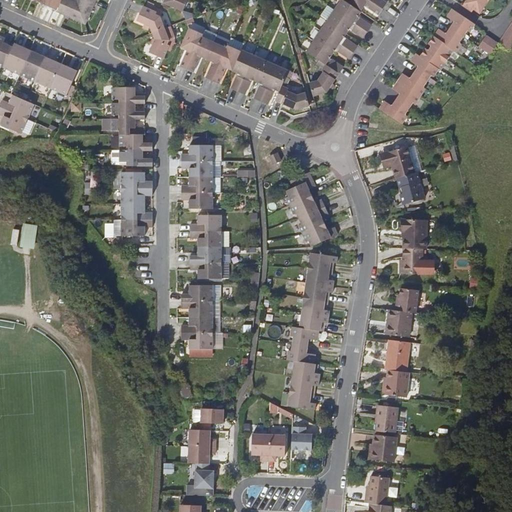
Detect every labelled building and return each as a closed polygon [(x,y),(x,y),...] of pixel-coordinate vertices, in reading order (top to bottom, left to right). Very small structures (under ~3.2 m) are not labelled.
[(42,0),(42,2),(55,8),(58,0),(42,0)] [(58,0),(55,8),(54,10),(75,19),(79,10),(88,14),(94,0),(58,0)] [(189,0),(165,0),(165,1),(185,10),(189,0)] [(364,11),(346,0),(344,0),(339,9),(357,22),(360,17),(364,11)] [(346,0),(364,11),(367,6),(381,15),(385,9),(371,0),(346,0)] [(371,0),(385,9),(389,3),(384,0),(371,0)] [(455,0),(455,1),(473,13),(474,11),(481,15),(491,0),(455,0)] [(151,51),(165,57),(169,49),(173,40),(169,30),(167,25),(163,14),(154,11),(145,7),(139,20),(154,27),(157,35),(151,51)] [(474,23),(451,8),(447,15),(455,20),(451,27),(463,35),(467,28),(469,30),(474,23)] [(339,9),(332,19),(350,32),(354,27),(357,22),(339,9)] [(84,23),(88,14),(79,10),(75,19),(84,23)] [(174,23),(169,11),(163,14),(167,25),(174,23)] [(364,17),(363,19),(360,24),(370,31),(375,24),(364,17)] [(332,19),(325,30),(343,42),(346,38),(350,32),(332,19)] [(509,50),(511,45),(511,21),(498,44),(509,50)] [(366,37),(370,31),(360,24),(357,28),(356,30),(366,37)] [(463,35),(451,27),(446,34),(438,29),(433,36),(453,49),(456,51),(460,44),(459,42),(463,35)] [(177,38),(173,28),(169,30),(173,40),(177,38)] [(183,65),(190,68),(203,36),(204,33),(192,28),(184,48),(189,50),(183,65)] [(208,30),(205,36),(217,41),(219,35),(208,30)] [(325,30),(318,40),(336,53),(340,47),(343,42),(325,30)] [(0,64),(4,66),(13,46),(3,42),(5,36),(0,33),(0,64)] [(190,68),(196,71),(202,56),(210,59),(217,41),(205,36),(203,36),(190,68)] [(453,49),(433,36),(428,44),(434,47),(432,50),(446,59),(453,49)] [(491,54),(498,44),(486,36),(479,46),(491,54)] [(216,80),(222,83),(229,68),(235,70),(244,50),(235,46),(238,39),(234,37),(230,47),(216,80)] [(349,40),(346,44),(357,51),(360,45),(350,38),(349,40)] [(247,43),(238,39),(235,46),(244,50),(244,49),(247,43)] [(311,51),(323,59),(329,63),(332,59),(336,53),(318,40),(311,51)] [(209,77),(216,80),(230,47),(217,41),(210,59),(215,62),(209,77)] [(20,73),(30,49),(15,42),(13,46),(4,66),(20,73)] [(352,57),(357,51),(346,44),(343,49),(342,50),(352,57)] [(35,80),(46,56),(30,49),(20,73),(35,80)] [(244,49),(244,50),(235,70),(242,73),(247,75),(256,54),(244,49)] [(440,69),(446,59),(432,50),(430,52),(425,49),(420,57),(439,69),(440,69)] [(258,81),(267,59),(256,54),(247,75),(252,78),(258,81)] [(434,76),(439,69),(420,57),(416,54),(411,61),(418,66),(414,73),(427,82),(432,75),(434,76)] [(52,87),(62,63),(46,56),(35,80),(52,87)] [(270,86),(279,64),(267,59),(258,81),(265,83),(270,86)] [(311,82),(314,95),(330,90),(342,72),(332,65),(329,63),(323,59),(321,61),(327,66),(326,68),(329,70),(323,78),(311,82)] [(335,61),(332,65),(342,72),(346,66),(336,59),(335,61)] [(72,96),(76,85),(72,83),(78,70),(62,63),(52,87),(72,96)] [(281,90),(284,83),(290,69),(279,64),(270,86),(275,88),(281,90)] [(295,74),(289,71),(284,83),(281,90),(278,98),(298,106),(310,103),(306,90),(299,93),(289,89),(295,74)] [(427,82),(414,73),(409,79),(402,75),(397,82),(420,97),(425,90),(423,88),(427,82)] [(236,81),(244,84),(246,79),(241,77),(239,76),(236,81)] [(244,84),(250,87),(253,82),(251,81),(246,79),(244,84)] [(244,84),(236,81),(234,88),(241,91),(244,84)] [(415,104),(420,97),(397,82),(393,89),(400,94),(395,101),(409,110),(413,103),(415,104)] [(250,87),(244,84),(241,91),(248,94),(250,87)] [(118,102),(136,102),(145,102),(145,96),(136,96),(136,87),(112,86),(111,99),(118,99),(118,102)] [(259,91),(266,94),(269,88),(264,86),(262,86),(259,91)] [(266,94),(273,97),(275,91),(273,91),(269,88),(266,94)] [(266,94),(259,91),(257,98),(263,100),(266,94)] [(2,98),(0,102),(0,104),(27,117),(34,102),(27,99),(13,93),(10,101),(2,98)] [(273,97),(266,94),(263,100),(270,103),(273,97)] [(379,110),(402,125),(407,117),(405,116),(409,110),(395,101),(392,107),(384,102),(379,110)] [(83,102),(73,102),(73,112),(83,112),(83,102)] [(118,119),(136,119),(145,119),(145,112),(136,112),(136,102),(118,102),(111,102),(112,115),(118,115),(118,119)] [(0,104),(0,112),(4,114),(1,121),(22,130),(27,117),(0,104)] [(118,135),(142,135),(145,135),(145,129),(136,128),(136,119),(118,119),(111,119),(111,132),(118,132),(118,135)] [(118,151),(142,151),(153,151),(152,143),(142,143),(142,135),(118,135),(118,151)] [(182,161),(214,162),(214,145),(210,145),(210,137),(193,137),(193,145),(189,145),(190,154),(182,154),(182,161)] [(422,171),(415,144),(407,147),(414,172),(417,172),(422,171)] [(214,162),(222,161),(222,145),(214,145),(214,162)] [(397,178),(399,177),(414,172),(407,147),(407,146),(386,152),(389,163),(392,162),(397,178)] [(142,151),(118,151),(111,151),(111,161),(113,162),(118,162),(118,163),(126,163),(126,166),(152,166),(152,159),(142,159),(142,151)] [(285,161),(282,152),(273,154),(276,164),(285,161)] [(214,162),(182,161),(182,169),(189,169),(189,177),(214,177),(214,162)] [(288,198),(291,206),(316,194),(313,188),(319,184),(313,170),(293,180),(296,187),(288,192),(290,197),(288,198)] [(121,188),(152,188),(152,179),(147,179),(147,172),(121,172),(121,188)] [(414,172),(399,177),(401,186),(402,186),(404,192),(402,193),(405,204),(425,198),(417,172),(414,172)] [(214,177),(189,177),(189,186),(182,186),(182,193),(214,193),(214,177)] [(433,195),(428,177),(422,178),(427,197),(433,195)] [(121,204),(147,204),(148,196),(152,197),(152,188),(121,188),(121,204)] [(214,193),(182,193),(182,201),(189,201),(189,209),(213,209),(214,193)] [(320,201),(316,194),(291,206),(296,214),(298,213),(300,218),(329,205),(326,198),(320,201)] [(121,220),(152,220),(152,212),(147,212),(147,204),(121,204),(121,220)] [(333,212),(329,205),(300,218),(303,224),(301,225),(305,233),(329,221),(327,215),(333,212)] [(191,233),(222,233),(222,216),(199,216),(199,225),(191,224),(191,233)] [(405,248),(424,248),(427,248),(428,220),(405,219),(405,232),(405,248)] [(152,220),(121,220),(121,236),(147,236),(147,229),(152,229),(152,220)] [(311,240),(314,246),(342,231),(339,225),(333,228),(329,221),(305,233),(309,241),(311,240)] [(37,224),(26,222),(23,244),(34,246),(37,224)] [(20,227),(14,227),(12,242),(18,243),(20,227)] [(222,233),(191,233),(191,239),(199,240),(199,248),(222,249),(222,233)] [(222,249),(199,248),(199,257),(191,257),(191,265),(222,265),(222,249)] [(424,248),(405,248),(404,262),(402,262),(402,273),(423,273),(435,274),(436,261),(423,261),(424,248)] [(332,260),(335,260),(338,260),(339,255),(312,251),(310,266),(330,269),(332,260)] [(222,265),(191,265),(191,272),(199,273),(199,280),(202,280),(218,281),(222,281),(222,280),(222,265)] [(310,266),(308,281),(334,285),(335,279),(332,278),(329,278),(330,269),(310,266)] [(308,281),(306,296),(326,299),(327,290),(331,291),(334,291),(334,285),(308,281)] [(182,303),(213,304),(213,289),(213,287),(211,287),(193,287),(189,287),(189,295),(182,295),(182,303)] [(397,309),(413,311),(417,311),(420,289),(402,287),(401,295),(401,298),(399,298),(397,309)] [(222,304),(222,289),(213,289),(213,304),(220,304),(222,304)] [(306,296),(304,310),(330,314),(331,309),(328,308),(325,308),(326,299),(306,296)] [(213,304),(182,303),(182,312),(189,312),(189,320),(213,320),(213,304)] [(397,309),(391,308),(389,318),(392,318),(391,324),(388,324),(387,333),(409,336),(413,311),(397,309)] [(304,310),(301,326),(319,329),(322,329),(323,320),(326,321),(329,321),(330,314),(304,310)] [(213,320),(189,320),(189,328),(182,328),(182,336),(213,336),(213,320)] [(294,334),(293,342),(309,344),(310,336),(318,338),(319,329),(301,326),(293,325),(292,333),(294,334)] [(213,336),(182,336),(182,342),(189,343),(189,352),(213,352),(223,352),(223,336),(213,336)] [(388,371),(391,371),(409,373),(412,342),(393,340),(391,355),(389,355),(388,371)] [(288,357),(297,359),(315,361),(316,353),(308,351),(309,344),(293,342),(292,349),(289,349),(288,357)] [(213,360),(213,352),(189,352),(189,360),(213,360)] [(297,359),(295,374),(321,378),(322,372),(319,371),(316,371),(317,361),(315,361),(297,359)] [(409,373),(391,371),(391,379),(390,385),(387,384),(385,396),(410,398),(413,373),(409,373)] [(295,374),(293,389),(313,392),(314,383),(317,383),(320,384),(321,378),(295,374)] [(184,378),(177,380),(181,393),(188,391),(184,378)] [(293,389),(292,392),(290,405),(317,408),(318,403),(315,402),(312,401),(313,392),(293,389)] [(284,404),(290,405),(292,392),(286,391),(284,404)] [(379,432),(398,434),(401,409),(381,406),(380,418),(381,418),(379,432)] [(199,431),(212,432),(212,425),(225,425),(225,410),(203,410),(202,424),(199,424),(199,431)] [(294,427),(293,450),(314,450),(314,435),(307,434),(307,427),(294,427)] [(191,448),(218,449),(218,441),(212,441),(212,432),(199,431),(192,431),(191,448)] [(398,434),(379,432),(379,436),(377,436),(376,447),(375,461),(396,463),(399,435),(398,434)] [(263,461),(270,462),(271,435),(254,435),(254,455),(263,456),(263,461)] [(287,436),(271,435),(270,462),(277,462),(278,456),(287,456),(287,436)] [(198,464),(211,465),(212,456),(217,456),(218,449),(191,448),(191,464),(198,464)] [(211,472),(211,465),(198,464),(197,486),(190,486),(190,497),(215,497),(215,490),(216,472),(211,472)] [(392,479),(372,476),(369,496),(366,496),(365,503),(370,504),(389,506),(392,479)]
